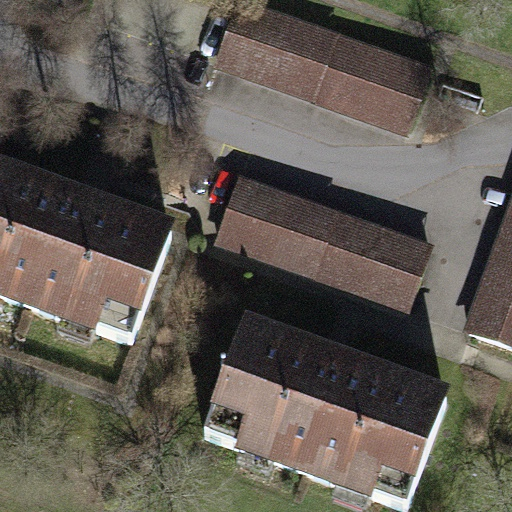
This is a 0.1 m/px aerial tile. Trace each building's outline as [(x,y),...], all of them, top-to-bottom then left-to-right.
[(435,84),(240,8),(214,75),(409,151),(435,84)] [(176,251),(0,180),(0,333),(122,383),(176,251)] [(437,261),(243,185),(216,253),(410,328),(437,261)] [(511,222),(467,342),(511,358),(511,222)] [(416,511),(454,416),(250,336),(205,450),(364,511),(416,511)]
